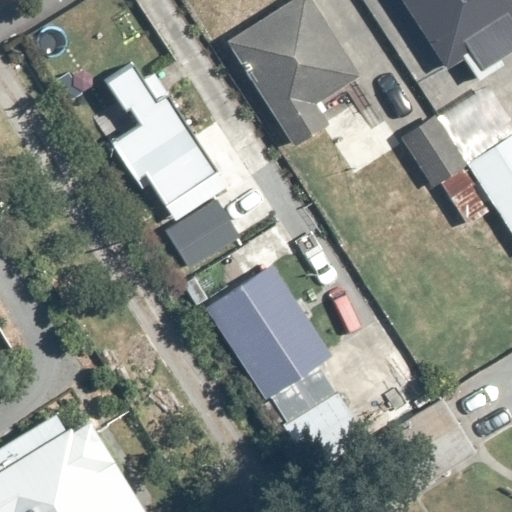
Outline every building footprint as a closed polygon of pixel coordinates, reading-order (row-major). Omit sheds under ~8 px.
[(294,146),(339,115),(327,98),(366,72),(317,0),(279,0),(222,39),(294,146)] [(477,70),(511,49),(511,0),(402,0),(440,63),(465,49),(477,70)] [(105,77),(135,124),(112,139),(132,171),(139,166),(182,234),(235,201),(141,54),(105,77)] [(450,131),(468,158),(511,128),(494,102),(450,131)] [(395,139),(428,189),(439,182),(468,225),(499,204),(468,158),(438,111),(395,139)] [(499,204),(502,209),(511,224),(511,128),(468,158),(499,204)] [(209,308),(268,397),(314,465),(366,430),(339,391),(351,383),(320,337),(272,266),(209,308)] [(0,437),(0,511),(143,511),(99,436),(74,394),(0,437)] [(443,402),(377,447),(409,494),(475,449),(443,402)]
